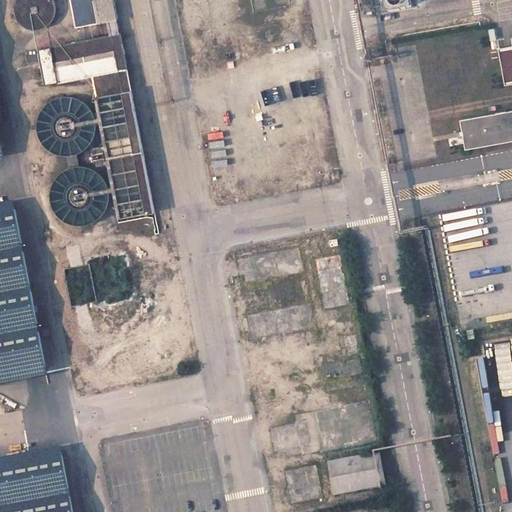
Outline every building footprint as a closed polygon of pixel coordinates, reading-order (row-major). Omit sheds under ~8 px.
[(16,0),(16,2),(13,6),(12,11),(11,16),(12,18),(13,23),(15,27),(19,31),(20,33),(25,35),(27,36),(32,37),(37,37),(41,36),(45,34),(49,31),(52,28),(54,24),(56,20),(56,15),(56,11),(55,7),(53,3),(50,0),(16,0)] [(71,0),(77,31),(110,24),(114,40),(122,39),(113,0),(71,0)] [(114,40),(43,56),(49,89),(95,79),(128,72),(122,39),(114,40)] [(511,47),(500,50),(508,86),(511,85),(511,47)] [(29,71),(40,67),(38,57),(27,58),(29,71)] [(100,130),(102,130),(105,145),(96,147),(100,167),(109,165),(119,217),(155,211),(138,120),(137,120),(128,72),(95,79),(99,101),(94,102),(100,130)] [(63,98),(57,99),(52,102),(48,106),(44,111),(41,116),(40,122),(39,127),(40,133),(42,139),(44,142),(45,143),(47,147),(51,150),(54,153),(59,155),(63,156),(68,157),(72,157),(77,156),(81,154),(86,152),(89,149),(92,146),(95,142),(97,137),(98,133),(98,130),(99,128),(98,122),(97,116),(94,111),(90,106),(86,102),(81,99),(75,98),(69,97),(63,98)] [(467,152),(511,142),(511,112),(462,123),(467,152)] [(101,218),(105,214),(106,212),(109,206),(111,201),(111,195),(111,190),(109,184),(106,179),(103,175),(98,171),(93,169),(88,167),(82,167),(77,167),(70,169),(65,172),(60,177),(58,179),(56,182),(54,188),(53,194),(54,201),(55,207),(59,213),(63,218),(66,220),(71,223),(78,224),(81,225),(87,224),(90,223),(96,221),(101,218)] [(15,201),(0,203),(0,383),(49,375),(15,201)] [(424,299),(416,301),(419,317),(427,315),(424,299)] [(480,382),(493,381),(489,359),(477,361),(480,382)] [(75,511),(63,446),(0,458),(0,511),(75,511)] [(381,451),(330,461),(336,494),(387,485),(381,451)]
